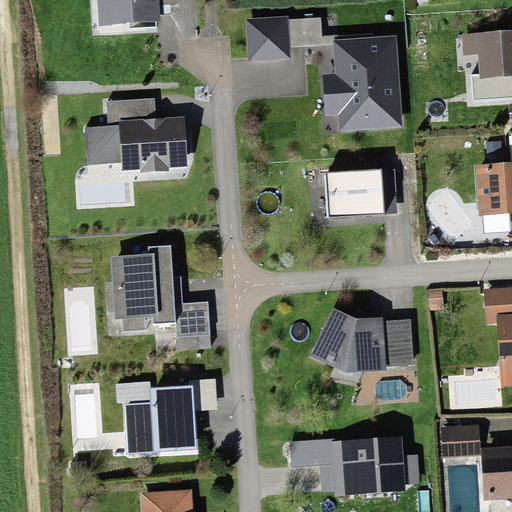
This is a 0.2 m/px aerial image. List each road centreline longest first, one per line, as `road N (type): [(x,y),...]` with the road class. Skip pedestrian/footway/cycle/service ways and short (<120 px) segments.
road 1 (track): [(25,511),(0,62)]
road 2 (residential): [(511,275),(232,288)]
road 3 (residential): [(232,288),(212,24)]
road 4 (residential): [(246,511),(232,288)]
